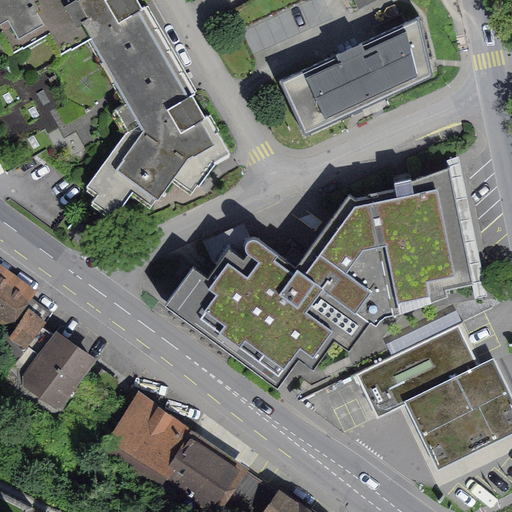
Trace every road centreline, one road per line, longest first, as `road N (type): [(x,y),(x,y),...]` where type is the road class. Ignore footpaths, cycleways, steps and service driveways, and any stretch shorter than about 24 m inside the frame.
road 1 (secondary): [(386,507),(88,283)]
road 2 (residential): [(276,184),(493,91)]
road 3 (residential): [(88,283),(276,184)]
road 4 (residential): [(276,184),(173,0)]
